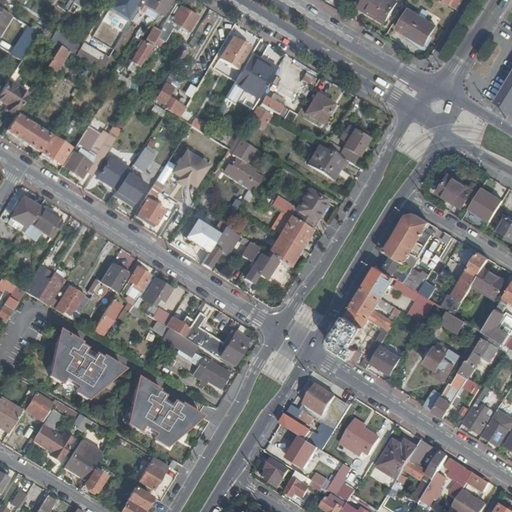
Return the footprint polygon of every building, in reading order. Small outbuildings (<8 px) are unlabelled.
[(113,0),(109,8),(128,19),(139,0),(113,0)] [(172,3),(166,0),(144,0),(138,10),(157,22),(164,18),(172,3)] [(387,22),(399,2),(394,0),(365,0),(361,7),(387,22)] [(461,0),(441,0),(456,9),(461,0)] [(181,9),(172,22),(169,19),(160,33),(157,38),(162,41),(164,42),(172,29),(175,31),(179,26),(190,33),(198,19),(181,9)] [(0,35),(11,18),(0,11),(0,35)] [(437,28),(410,11),(399,30),(425,47),(437,28)] [(52,37),(33,25),(30,30),(38,35),(49,42),(52,37)] [(29,29),(26,34),(35,39),(38,35),(30,30),(29,29)] [(153,29),(147,40),(153,44),(157,38),(160,33),(153,29)] [(52,37),(49,42),(59,48),(68,53),(74,57),(81,46),(56,31),(52,37)] [(162,41),(157,38),(153,44),(152,47),(156,50),(162,41)] [(236,72),(248,52),(232,41),(219,61),(236,72)] [(182,43),(175,55),(180,58),(187,46),(182,43)] [(122,81),(118,79),(115,83),(116,83),(126,89),(149,50),(140,44),(136,52),(137,52),(129,65),(131,67),(122,81)] [(68,53),(59,48),(47,67),(56,72),(68,53)] [(0,50),(0,58),(11,65),(15,60),(0,50)] [(104,67),(93,60),(88,66),(92,68),(100,73),(104,67)] [(259,66),(249,60),(233,85),(259,102),(274,76),(259,66)] [(261,61),(259,66),(274,76),(278,71),(261,61)] [(511,73),(495,102),(511,111),(511,73)] [(169,76),(165,83),(175,89),(179,82),(171,77),(169,76)] [(29,97),(7,82),(0,93),(0,100),(7,105),(4,110),(16,117),(29,97)] [(163,107),(162,109),(178,119),(184,109),(181,108),(176,104),(168,99),(173,90),(164,85),(154,101),(163,107)] [(233,85),(229,92),(254,108),(255,108),(259,102),(233,85)] [(285,104),(273,96),(269,102),(282,110),(285,104)] [(316,97),(305,116),(322,127),(333,108),(316,97)] [(184,102),(179,99),(176,104),(181,108),(184,102)] [(284,118),(286,113),(282,110),(269,102),(264,100),(260,107),(285,122),(286,119),(284,118)] [(243,129),(258,138),(271,118),(256,109),(243,129)] [(285,122),(291,126),(296,119),(286,113),(284,118),(286,119),(285,122)] [(16,117),(6,133),(38,154),(48,137),(32,127),(29,125),(16,117)] [(106,126),(94,118),(62,169),(79,180),(84,174),(90,165),(84,161),(100,136),(106,126)] [(205,129),(200,126),(197,132),(201,135),(205,129)] [(119,132),(111,128),(104,139),(112,143),(119,132)] [(343,150),(344,151),(342,154),(338,160),(347,165),(352,168),(367,142),(353,133),(350,139),(345,136),(341,142),(346,145),(343,150)] [(104,139),(100,136),(84,161),(90,165),(84,174),(90,178),(97,168),(112,143),(104,139)] [(41,156),(58,167),(69,150),(52,139),(41,156)] [(227,167),(221,176),(247,193),(251,195),(261,181),(253,176),(244,169),(246,166),(255,152),(235,140),(228,152),(226,155),(234,160),(229,169),(227,167)] [(328,145),(329,142),(325,140),(320,149),(324,151),(328,145)] [(328,145),(324,151),(338,160),(342,154),(328,145)] [(305,168),(334,186),(347,165),(338,160),(324,151),(320,149),(317,147),(305,168)] [(208,166),(186,152),(172,175),(194,188),(208,166)] [(148,163),(138,157),(131,168),(142,174),(148,163)] [(109,160),(97,181),(115,193),(126,176),(126,175),(128,172),(109,160)] [(246,166),(244,169),(253,176),(255,172),(246,166)] [(126,176),(115,193),(127,200),(126,202),(133,206),(145,187),(126,176)] [(462,209),(473,191),(449,176),(438,194),(462,209)] [(159,196),(163,189),(155,183),(144,201),(146,202),(137,217),(154,228),(164,213),(151,205),(158,195),(159,196)] [(470,209),(491,223),(506,200),(484,187),(470,209)] [(242,200),(248,204),(253,196),(251,195),(247,193),(242,200)] [(270,202),(267,205),(290,220),(311,233),(316,226),(314,225),(326,205),(307,193),(296,211),(276,198),(272,203),(270,202)] [(22,201),(10,220),(12,221),(18,225),(26,230),(29,225),(38,211),(22,201)] [(59,224),(38,211),(29,225),(50,239),(59,224)] [(194,222),(183,240),(207,256),(223,230),(232,216),(227,213),(219,226),(217,224),(211,234),(194,222)] [(428,224),(414,216),(407,217),(384,254),(391,258),(400,263),(408,268),(411,270),(433,233),(426,228),(428,224)] [(497,234),(511,243),(511,222),(502,216),(500,220),(504,222),(497,234)] [(290,220),(278,238),(300,252),(311,233),(290,220)] [(9,227),(15,230),(18,225),(12,221),(9,227)] [(18,225),(15,230),(23,235),(26,230),(18,225)] [(238,239),(223,230),(207,256),(200,266),(208,271),(219,255),(225,259),(238,239)] [(446,235),(443,240),(448,244),(451,239),(446,235)] [(300,252),(278,238),(267,257),(274,262),(288,270),(300,252)] [(240,258),(248,263),(257,251),(241,241),(238,246),(244,251),(240,258)] [(256,276),(262,281),(274,262),(267,257),(258,251),(256,255),(258,257),(258,258),(243,282),(249,286),(256,276)] [(487,261),(477,254),(467,271),(477,278),(483,269),(487,261)] [(400,263),(391,258),(382,272),(391,278),(400,263)] [(113,262),(109,268),(125,278),(128,273),(113,262)] [(109,268),(102,280),(118,290),(125,278),(109,268)] [(382,272),(375,268),(362,290),(380,301),(394,280),(391,278),(382,272)] [(411,270),(408,268),(399,283),(403,285),(411,273),(410,272),(411,270)] [(483,269),(477,278),(473,285),(495,299),(505,283),(483,269)] [(149,278),(136,270),(127,284),(140,292),(149,278)] [(449,282),(453,275),(445,270),(441,276),(449,282)] [(418,277),(411,273),(403,285),(418,294),(424,284),(429,276),(421,271),(418,277)] [(457,288),(467,295),(473,285),(477,278),(467,271),(457,288)] [(63,284),(52,277),(47,284),(37,302),(48,309),(52,301),(63,284)] [(96,277),(85,295),(90,298),(101,281),(96,277)] [(47,284),(41,280),(30,297),(37,302),(47,284)] [(9,285),(3,281),(0,285),(0,287),(6,291),(9,285)] [(393,289),(415,302),(406,317),(421,326),(434,304),(426,299),(418,294),(403,285),(399,283),(397,281),(393,289)] [(141,302),(152,285),(148,282),(137,299),(131,308),(131,309),(135,311),(141,302)] [(152,285),(141,302),(149,306),(153,299),(161,304),(169,292),(154,282),(152,285)] [(424,284),(418,294),(426,299),(432,289),(424,284)] [(511,284),(497,310),(503,313),(510,301),(511,302),(511,284)] [(24,294),(9,285),(6,291),(12,295),(14,293),(22,298),(24,294)] [(33,289),(29,286),(24,294),(28,297),(33,289)] [(449,313),(454,316),(462,304),(467,295),(457,288),(451,297),(448,296),(441,308),(449,313)] [(75,294),(68,290),(54,312),(61,317),(72,300),(72,298),(74,295),(75,294)] [(380,301),(362,290),(351,309),(368,320),(384,330),(388,333),(400,313),(395,310),(388,321),(374,312),(378,305),(381,306),(380,308),(385,311),(388,306),(380,301)] [(3,308),(0,312),(0,320),(6,324),(22,298),(14,293),(12,295),(9,300),(9,299),(4,308),(3,308)] [(72,298),(72,300),(61,317),(68,321),(81,299),(74,295),(72,298)] [(137,299),(133,297),(127,305),(131,308),(137,299)] [(122,303),(114,298),(95,328),(103,333),(122,303)] [(87,303),(81,299),(68,321),(73,324),(87,303)] [(127,305),(123,312),(127,314),(131,309),(131,308),(127,305)] [(135,311),(131,309),(127,314),(127,315),(133,319),(137,312),(136,312),(135,311)] [(330,342),(332,350),(365,371),(369,364),(379,347),(388,333),(384,330),(366,358),(351,348),(354,343),(357,344),(359,341),(357,339),(368,320),(351,309),(330,342)] [(503,313),(497,310),(482,333),(491,339),(505,315),(503,313)] [(156,312),(150,321),(154,323),(163,329),(169,320),(156,312)] [(454,316),(449,313),(442,325),(458,335),(464,326),(466,323),(454,316)] [(169,320),(163,329),(181,340),(186,333),(192,323),(184,319),(179,326),(169,320)] [(196,368),(191,376),(200,382),(201,380),(206,383),(218,390),(227,376),(201,360),(200,361),(192,355),(196,349),(181,340),(163,329),(154,323),(149,332),(160,339),(159,342),(176,352),(174,355),(191,366),(192,365),(196,368)] [(464,326),(467,328),(490,343),(492,339),(491,339),(482,333),(481,333),(466,323),(464,326)] [(88,324),(84,330),(91,335),(95,328),(88,324)] [(186,333),(181,340),(196,349),(200,352),(204,344),(186,333)] [(509,336),(505,333),(498,343),(503,346),(507,340),(509,336)] [(234,335),(226,348),(209,337),(204,344),(200,352),(211,359),(213,356),(232,368),(242,352),(241,351),(246,342),(234,335)] [(52,359),(57,363),(50,375),(48,379),(58,385),(61,385),(63,382),(75,390),(74,392),(75,396),(86,402),(88,398),(95,386),(101,389),(114,367),(101,359),(98,360),(93,357),(91,360),(90,362),(81,356),(82,354),(84,351),(77,347),(77,344),(65,337),(52,359)] [(492,339),(490,343),(484,353),(480,359),(490,365),(503,346),(498,343),(492,339)] [(511,342),(507,340),(503,346),(509,350),(511,351),(511,342)] [(438,344),(435,349),(446,355),(448,351),(438,344)] [(369,364),(390,377),(400,360),(379,347),(369,364)] [(469,352),(472,354),(458,375),(467,380),(480,359),(484,353),(473,347),(469,352)] [(431,376),(443,384),(454,366),(451,364),(455,358),(457,356),(448,351),(446,355),(435,349),(425,366),(434,372),(431,376)] [(465,384),(477,392),(479,388),(467,380),(458,375),(451,386),(449,385),(431,413),(442,419),(465,384)] [(200,382),(198,384),(203,388),(206,383),(201,380),(200,382)] [(129,407),(135,410),(128,422),(126,426),(135,432),(138,431),(140,429),(153,436),(151,439),(152,442),(162,448),(164,444),(172,433),(178,436),(182,430),(191,414),(180,407),(177,407),(171,404),(169,407),(168,409),(159,403),(160,401),(162,398),(154,393),(154,391),(143,384),(129,407)] [(314,387),(299,412),(300,413),(325,428),(333,434),(351,405),(346,402),(344,405),(314,387)] [(441,397),(433,392),(423,408),(431,413),(441,397)] [(487,395),(483,392),(473,407),(478,410),(487,395)] [(34,398),(24,413),(43,425),(52,412),(53,409),(34,398)] [(20,414),(0,401),(0,427),(8,433),(20,414)] [(53,409),(74,422),(78,416),(56,404),(53,409)] [(464,424),(478,434),(488,419),(484,416),(488,409),(483,406),(479,412),(473,409),(464,424)] [(299,412),(291,407),(287,414),(296,419),(300,413),(299,412)] [(463,408),(459,415),(463,418),(467,411),(463,408)] [(492,412),(488,409),(484,416),(488,419),(492,412)] [(507,430),(511,421),(497,411),(491,420),(492,421),(482,436),(497,446),(507,430)] [(52,435),(62,418),(52,412),(43,425),(33,442),(51,454),(49,457),(59,463),(73,441),(63,435),(59,440),(52,435)] [(79,427),(77,430),(85,434),(91,424),(78,416),(74,422),(73,423),(79,427)] [(279,426),(301,440),(317,450),(322,453),(322,452),(333,434),(325,428),(318,438),(285,418),(279,426)] [(0,427),(0,431),(7,435),(8,433),(0,427)] [(375,460),(385,444),(361,429),(351,444),(358,449),(356,453),(361,456),(363,452),(375,460)] [(288,462),(304,472),(317,450),(301,440),(290,456),(291,458),(288,462)] [(422,442),(417,450),(404,471),(420,481),(426,473),(419,469),(416,467),(418,464),(426,451),(429,447),(422,442)] [(395,443),(379,468),(398,481),(401,476),(404,471),(417,450),(407,444),(404,449),(395,443)] [(96,462),(75,449),(64,468),(85,481),(94,466),(96,462)] [(440,454),(412,498),(420,503),(420,502),(439,472),(447,458),(440,454)] [(339,456),(335,461),(343,466),(326,493),(335,498),(354,466),(339,456)] [(265,470),(267,472),(262,479),(277,489),(288,471),(272,460),(265,470)] [(449,493),(458,498),(462,491),(467,483),(472,474),(451,460),(445,469),(450,471),(447,477),(456,482),(449,493)] [(137,483),(151,492),(165,469),(152,461),(137,483)] [(174,465),(169,462),(165,469),(170,472),(174,465)] [(310,471),(305,479),(316,486),(321,489),(326,482),(310,471)] [(420,502),(429,507),(445,480),(442,478),(443,475),(439,472),(420,502)] [(308,491),(299,484),(303,478),(297,474),(292,481),(293,481),(285,494),(293,499),(294,497),(302,502),(308,491)] [(467,483),(487,495),(492,486),(472,474),(467,483)] [(401,476),(398,481),(396,485),(399,487),(400,488),(405,479),(401,476)] [(80,491),(93,499),(101,484),(89,477),(80,491)] [(399,487),(396,485),(390,495),(393,497),(399,487)] [(318,496),(322,490),(321,489),(316,486),(313,492),(318,496)] [(142,511),(150,501),(134,491),(126,503),(140,511),(142,511)] [(462,491),(458,498),(450,511),(451,511),(481,511),(486,506),(462,491)] [(17,493),(8,507),(15,511),(16,511),(24,498),(17,493)] [(48,511),(53,504),(45,499),(37,511),(48,511)] [(340,511),(345,505),(339,501),(336,507),(326,500),(321,509),(325,511),(340,511)]
